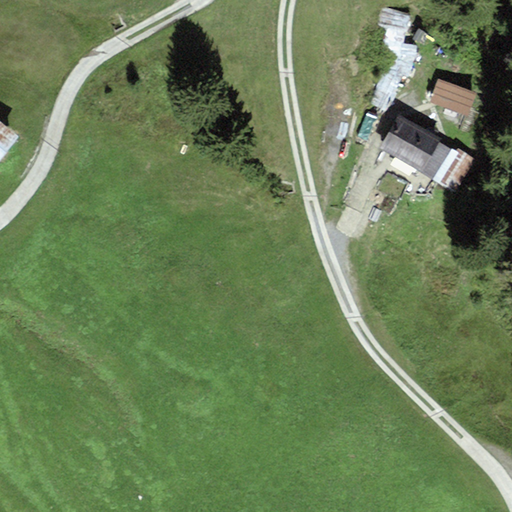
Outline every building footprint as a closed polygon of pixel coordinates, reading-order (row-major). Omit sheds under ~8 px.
[(411,15),(382,8),(377,25),(406,33),(411,15)] [(438,79),(430,102),(469,117),(477,94),(438,79)] [(452,150),(398,117),(379,148),(432,181),(434,179),(452,150)] [(0,161),(20,137),(0,121),(0,161)] [(454,147),(452,150),(434,179),(455,193),(476,161),(454,147)]
